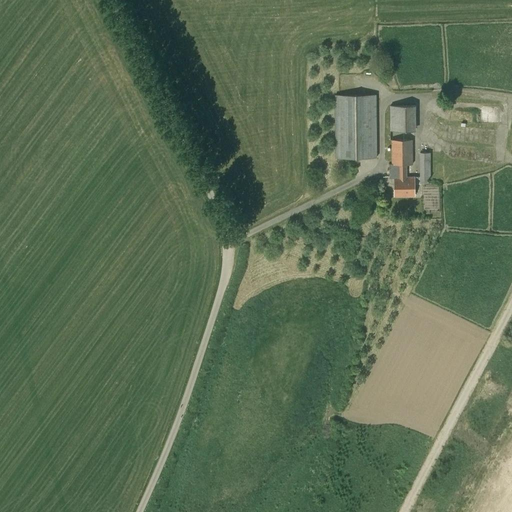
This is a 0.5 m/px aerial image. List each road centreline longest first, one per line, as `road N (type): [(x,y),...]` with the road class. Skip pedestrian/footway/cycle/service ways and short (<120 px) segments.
road 1 (unclassified): [(106,0),(209,195),(228,259),(189,386),(137,511)]
road 2 (track): [(511,304),(404,511)]
